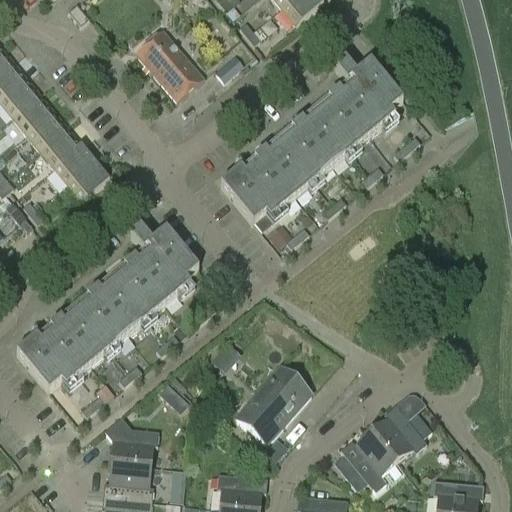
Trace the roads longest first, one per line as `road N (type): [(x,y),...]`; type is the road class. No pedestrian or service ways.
road 1 (residential): [(403,381),(266,294),(162,173)]
road 2 (residential): [(162,173),(351,29)]
road 3 (residential): [(162,173),(72,53),(18,33),(3,11)]
road 4 (residential): [(0,323),(28,279),(162,173)]
road 5 (unclassified): [(511,210),(465,0)]
road 6 (residential): [(276,511),(278,494),(403,381)]
road 7 (residential): [(447,151),(351,29)]
road 8 (residential): [(75,511),(77,489),(0,395)]
road 9 (residential): [(444,415),(460,411),(476,390),(466,362),(436,356),(417,388)]
